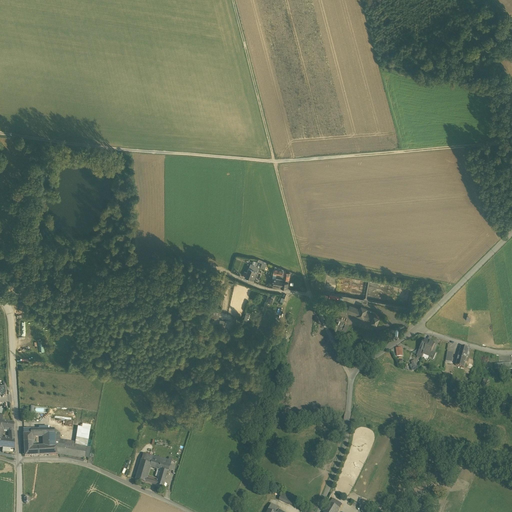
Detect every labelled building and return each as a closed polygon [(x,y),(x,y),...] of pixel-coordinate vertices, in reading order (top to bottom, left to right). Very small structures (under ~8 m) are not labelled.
[(247,273),(245,277),(254,280),(259,267),(250,264),(247,273)] [(272,278),(282,279),(282,278),(283,278),(283,275),(280,274),(280,271),(283,272),(283,271),(279,270),(274,269),(272,278)] [(289,280),(290,273),(283,272),(280,271),(280,274),(283,275),(283,278),(285,279),(285,280),(289,280)] [(281,287),(282,279),(272,278),(272,280),(274,280),(273,285),(281,287)] [(281,287),(287,288),(289,280),(285,280),(285,279),(283,278),(282,278),(282,279),(281,287)] [(360,310),(350,306),(347,312),(357,316),(360,310)] [(367,309),(361,307),(360,310),(357,316),(363,318),(366,312),(367,309)] [(220,309),(213,308),(211,317),(214,318),(218,319),(220,309)] [(376,313),(368,310),(367,313),(366,312),(363,318),(372,322),(374,316),(375,316),(376,313)] [(428,342),(424,340),(418,357),(422,358),(423,355),(428,342)] [(428,342),(423,355),(429,358),(431,352),(432,351),(434,345),(428,342)] [(469,349),(461,347),(456,366),(464,368),(469,349)] [(14,423),(3,421),(2,429),(4,430),(9,431),(14,432),(14,423)] [(90,429),(78,427),(78,428),(77,429),(75,445),(76,445),(86,447),(87,447),(90,429)] [(54,428),(39,429),(40,436),(44,436),(44,447),(55,446),(55,443),(54,428)] [(36,429),(23,430),(24,443),(31,442),(31,436),(36,436),(36,429)] [(14,435),(9,435),(9,439),(2,437),(2,439),(1,438),(0,447),(3,448),(15,449),(14,435)] [(40,447),(31,448),(31,442),(24,443),(25,456),(40,456),(40,447)] [(44,447),(40,447),(40,456),(57,455),(56,445),(56,443),(55,443),(55,446),(44,447)] [(75,448),(56,445),(57,454),(84,459),(84,458),(86,447),(76,445),(75,448)] [(169,460),(144,453),(143,458),(152,460),(171,466),(172,461),(169,460)] [(152,460),(143,458),(136,480),(145,483),(147,478),(150,467),(152,460)] [(171,466),(152,460),(150,467),(161,470),(168,472),(169,472),(171,466)] [(168,472),(161,470),(158,481),(156,486),(163,488),(168,472)] [(296,497),(283,492),(279,499),(293,505),(296,497)] [(341,504),(333,499),(330,503),(339,508),(341,504)] [(336,511),(339,508),(330,503),(324,511),(336,511)]
